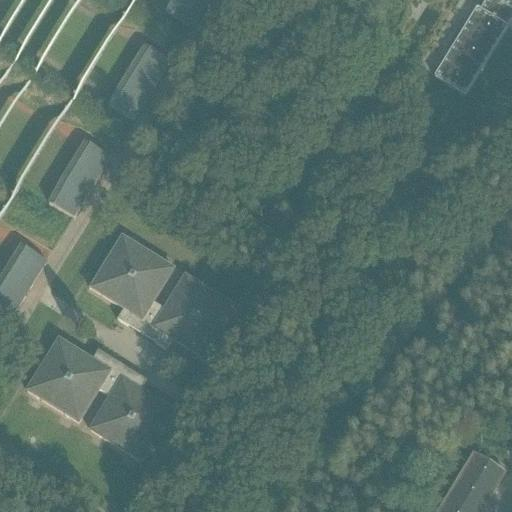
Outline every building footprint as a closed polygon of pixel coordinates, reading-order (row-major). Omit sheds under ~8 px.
[(511,0),(491,0),(483,14),(478,11),(477,12),(479,13),(437,81),(436,80),(435,81),(465,100),(511,22),(511,0)] [(171,8),(166,15),(191,30),(196,23),(171,8)] [(113,101),(109,108),(134,124),(138,116),(113,101)] [(53,197),(49,204),(74,220),(78,213),(53,197)] [(124,312),(117,323),(165,353),(172,342),(205,363),(237,311),(185,280),(165,313),(153,305),(174,272),(122,241),(91,292),(124,312)] [(0,307),(0,317),(10,324),(14,316),(0,307)] [(110,400),(90,434),(141,465),(173,414),(140,393),(146,383),(98,353),(92,364),(59,343),(27,394),(78,426),(99,393),(110,400)] [(441,511),(482,511),(505,476),(474,457),(441,511)]
